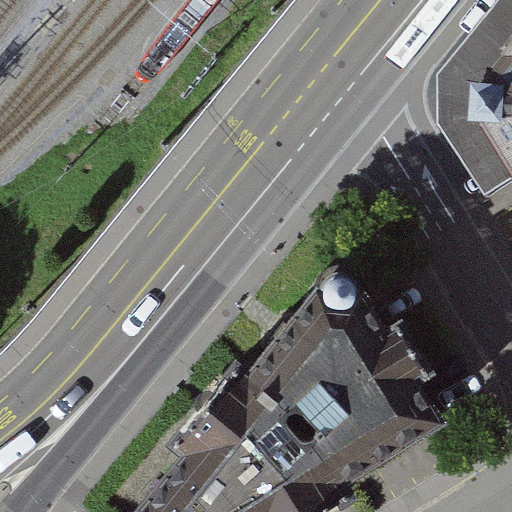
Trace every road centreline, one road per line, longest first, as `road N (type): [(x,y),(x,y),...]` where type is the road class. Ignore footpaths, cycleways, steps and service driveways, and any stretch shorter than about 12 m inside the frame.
road 1 (secondary): [(348,94),(0,505)]
road 2 (residential): [(511,338),(348,94)]
